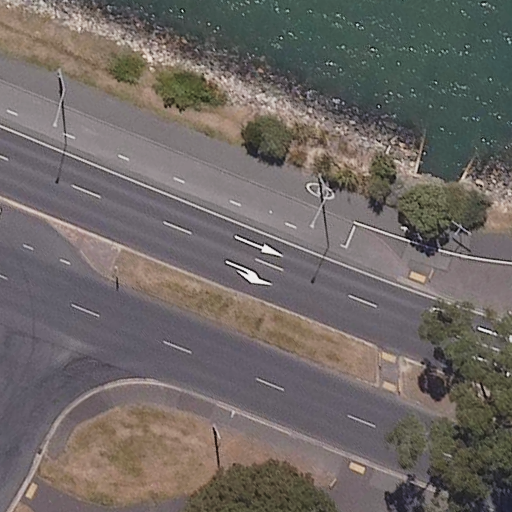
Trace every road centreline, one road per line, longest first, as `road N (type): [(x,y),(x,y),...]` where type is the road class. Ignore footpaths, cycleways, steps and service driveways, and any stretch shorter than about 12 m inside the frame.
road 1 (secondary): [(0,153),(430,325),(511,344)]
road 2 (secondary): [(511,476),(60,299)]
road 3 (secondary): [(60,299),(0,452)]
